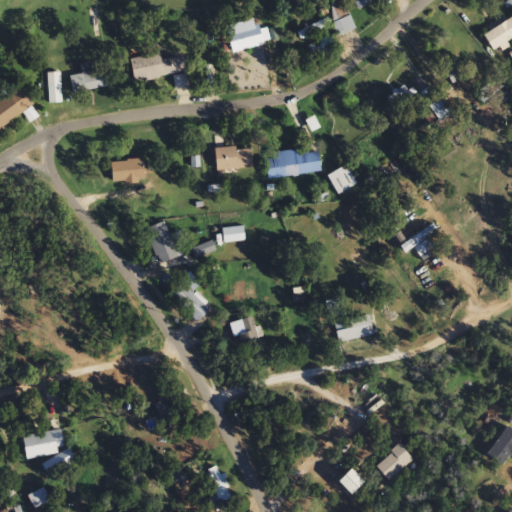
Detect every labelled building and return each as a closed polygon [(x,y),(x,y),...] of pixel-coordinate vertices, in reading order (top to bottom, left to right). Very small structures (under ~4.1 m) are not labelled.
[(348,0),(330,0),(331,34),(348,34),(348,0)] [(511,41),(511,19),(483,34),(492,52),(511,41)] [(301,40),(326,30),(323,21),(297,32),(301,40)] [(226,33),(231,53),(263,46),(258,25),(226,33)] [(311,57),(332,49),(329,39),(307,46),(311,57)] [(129,59),(133,82),(185,74),(182,57),(160,61),(159,54),(129,59)] [(103,71),(92,73),(90,63),(79,65),(80,74),(69,76),(72,93),(106,87),(103,71)] [(59,103),(59,74),(47,74),(47,103),(59,103)] [(432,86),(416,97),(406,84),(386,99),(402,120),(418,109),(426,120),(433,116),(438,123),(452,113),(432,86)] [(0,128),(33,106),(20,88),(0,101),(0,128)] [(215,171),(251,170),(250,148),(214,149),(215,171)] [(317,152),(299,155),(298,150),(264,155),(268,180),(320,172),(317,152)] [(111,183),(143,183),(143,161),(111,161),(111,183)] [(168,236),(164,223),(146,229),(158,264),(181,257),(174,234),(168,236)] [(437,231),(433,225),(400,248),(405,254),(437,231)] [(211,311),(192,292),(200,284),(189,274),(168,294),(198,324),(211,311)] [(334,323),(337,343),(373,337),(369,317),(334,323)] [(240,356),(259,353),(253,319),(234,323),(240,356)] [(22,437),(26,459),(64,453),(60,430),(22,437)] [(42,465),(48,477),(76,463),(69,450),(42,465)] [(389,483),(413,461),(403,450),(398,454),(396,452),(377,470),(389,483)] [(223,475),(219,477),(216,468),(206,472),(221,510),(234,505),(223,475)] [(340,482),(347,489),(357,479),(350,472),(340,482)] [(49,503),(44,490),(28,496),(33,509),(49,503)]
